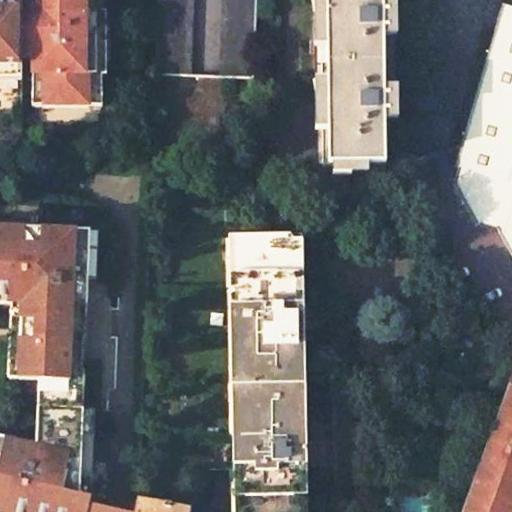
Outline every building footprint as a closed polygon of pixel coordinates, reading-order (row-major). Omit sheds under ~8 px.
[(37,0),(38,8),(22,8),(22,57),(33,58),(32,93),(44,94),(44,104),(87,106),(87,95),(101,95),(101,76),(105,76),(105,61),(102,61),(102,57),(102,27),(104,27),(105,27),(105,14),(102,14),(101,0),(37,0)] [(188,0),(157,0),(154,74),(155,76),(186,77),(188,0)] [(226,0),(223,78),(253,79),(256,0),(226,0)] [(313,0),(314,9),(315,106),(316,166),(391,165),(390,120),(393,119),(397,119),(396,63),(395,7),(383,7),(382,0),(313,0)] [(0,69),(22,69),(22,57),(22,8),(22,1),(0,1),(0,69)] [(511,11),(504,9),(457,172),(462,173),(457,190),(479,231),(504,240),(511,254),(511,11)] [(0,85),(22,86),(22,69),(0,69),(0,85)] [(32,93),(32,104),(44,104),(44,94),(32,93)] [(39,381),(36,448),(0,439),(0,511),(119,511),(109,509),(111,458),(93,457),(80,457),(81,409),(83,373),(81,372),(82,338),(84,338),(85,306),(86,279),(87,232),(0,228),(0,299),(21,300),(19,380),(39,381)] [(306,511),(301,237),(229,238),(234,511),(306,511)] [(19,380),(21,300),(0,299),(0,305),(11,305),(9,380),(19,380)] [(511,511),(511,376),(461,511),(511,511)] [(93,457),(94,410),(81,409),(80,457),(93,457)] [(134,511),(189,511),(190,509),(137,500),(134,511)]
